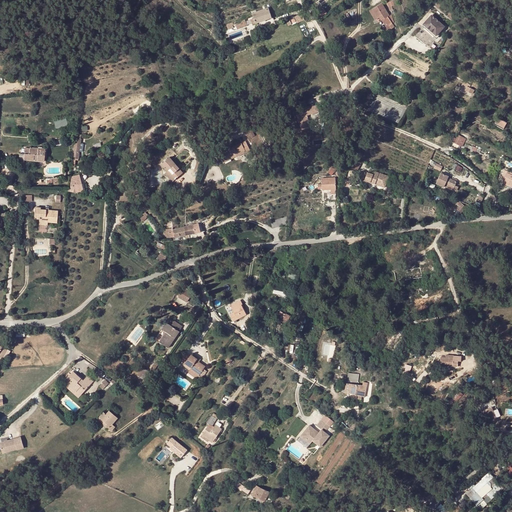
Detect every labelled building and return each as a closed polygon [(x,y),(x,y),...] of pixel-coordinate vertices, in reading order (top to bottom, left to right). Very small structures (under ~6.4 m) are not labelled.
[(378,18),(379,17),(382,15),(384,18),(383,19),(388,26),(386,27),(388,31),(394,27),(392,24),(388,16),(389,15),(381,3),(372,9),(378,18)] [(268,8),(262,10),(266,19),(271,17),(268,8)] [(375,20),(378,18),(372,9),(369,11),(375,20)] [(253,24),(266,19),(262,10),(252,14),(254,18),(251,19),(253,24)] [(302,14),(295,17),(298,23),(305,19),(302,14)] [(382,20),(386,27),(388,26),(383,19),(384,18),(382,15),(379,17),(381,21),(382,20)] [(444,27),(431,15),(423,24),(436,35),(444,27)] [(247,26),(245,19),(241,21),(242,23),(235,25),(237,30),(247,26)] [(439,45),(418,30),(414,36),(434,51),(439,45)] [(296,111),(301,130),(308,128),(305,118),(308,118),(307,115),(319,112),(317,105),(296,111)] [(507,123),(499,118),(496,123),(504,128),(507,123)] [(55,121),(56,128),(68,126),(67,119),(55,121)] [(80,135),(74,136),(75,137),(75,140),(73,153),(73,158),(72,167),(75,166),(75,160),(78,160),(79,152),(81,136),(82,136),(82,134),(80,135)] [(455,138),(453,142),(460,145),(462,146),(466,139),(458,136),(456,139),(455,138)] [(232,148),(232,146),(229,148),(229,149),(220,154),(222,158),(224,157),(226,160),(235,155),(236,157),(246,152),(248,156),(252,154),(245,141),(233,147),(232,148)] [(24,157),(21,157),(21,162),(24,162),(24,160),(44,161),(44,153),(41,153),(41,150),(37,150),(37,148),(30,148),(25,147),(24,154),(24,157)] [(183,173),(170,157),(161,164),(167,171),(166,172),(173,181),(183,173)] [(359,163),(354,160),(349,169),(354,172),(355,170),(356,171),(360,165),(359,164),(359,163)] [(336,167),(332,167),(327,172),(331,175),(337,168),(336,167)] [(365,180),(374,183),(385,187),(387,180),(389,176),(374,171),(373,174),(370,174),(367,173),(365,180)] [(511,172),(507,171),(506,173),(504,179),(502,182),(511,186),(511,172)] [(172,182),(173,181),(166,172),(165,173),(172,182)] [(448,177),(441,173),(436,182),(444,186),(445,185),(446,181),(448,178),(448,177)] [(335,179),(336,178),(335,177),(322,177),(322,184),(318,184),(318,185),(318,189),(320,189),(322,189),(330,189),(336,189),(336,184),(336,183),(335,183),(335,179)] [(80,178),(71,181),(70,185),(71,191),(75,192),(82,190),(80,178)] [(453,189),(455,185),(457,180),(455,179),(454,180),(448,178),(446,181),(445,185),(453,189)] [(385,187),(374,183),(372,186),(373,187),(386,191),(390,181),(387,180),(385,187)] [(509,201),(503,198),(501,204),(507,206),(509,201)] [(465,207),(459,201),(457,204),(459,206),(457,209),(461,212),(465,207)] [(40,218),(39,221),(48,222),(57,222),(58,211),(40,210),(40,208),(35,207),(34,218),(40,218)] [(272,228),(284,225),(282,218),(270,222),(272,228)] [(165,223),(165,232),(166,232),(166,229),(173,228),(173,222),(165,223)] [(200,223),(184,227),(186,235),(188,234),(189,237),(203,234),(200,223)] [(180,236),(185,235),(186,235),(184,227),(173,229),(173,228),(166,229),(166,232),(165,232),(165,237),(167,236),(167,237),(180,236)] [(183,289),(178,297),(186,302),(191,295),(183,289)] [(240,300),(230,305),(234,313),(233,313),(236,320),(247,315),(241,305),(242,304),(240,300)] [(286,314),(281,312),(279,316),(287,321),(290,316),(286,313),(286,314)] [(175,321),(171,326),(180,332),(183,327),(175,321)] [(166,323),(162,330),(165,332),(159,342),(169,348),(180,332),(171,326),(166,323)] [(191,368),(189,371),(198,377),(204,369),(206,366),(199,362),(196,360),(197,359),(195,357),(191,355),(190,356),(186,353),(181,361),(191,368)] [(455,360),(455,357),(447,357),(443,357),(443,366),(456,365),(455,360)] [(404,372),(411,374),(413,366),(406,364),(404,372)] [(144,379),(150,372),(143,367),(138,375),(144,379)] [(204,369),(198,377),(202,379),(207,371),(204,369)] [(197,379),(198,377),(189,371),(188,373),(197,379)] [(70,384),(68,385),(77,392),(78,391),(82,394),(94,382),(87,376),(83,381),(73,372),(66,380),(70,384)] [(359,375),(348,373),(347,383),(357,385),(359,375)] [(357,385),(347,383),(345,393),(359,395),(358,399),(362,400),(362,396),(365,396),(367,387),(357,385)] [(68,385),(66,387),(79,398),(82,394),(78,391),(77,392),(68,385)] [(491,407),(478,413),(481,419),(486,417),(489,425),(497,421),(491,407)] [(105,425),(112,431),(115,428),(112,425),(118,418),(109,411),(106,414),(101,420),(104,422),(106,424),(105,425)] [(214,414),(207,424),(212,427),(217,418),(216,418),(217,417),(214,414)] [(317,432),(316,431),(315,432),(313,431),(312,428),(308,425),(300,436),(305,441),(307,438),(311,441),(312,441),(320,446),(328,435),(324,432),(329,425),(320,419),(315,425),(320,429),(317,432)] [(208,427),(202,435),(213,442),(222,429),(216,425),(212,430),(208,427)] [(15,450),(16,451),(22,449),(19,438),(0,443),(0,449),(1,454),(6,452),(5,449),(14,446),(15,450)] [(187,451),(172,438),(167,444),(172,448),(171,449),(181,458),(187,451)] [(90,450),(95,446),(91,441),(86,444),(90,450)] [(503,470),(507,476),(511,473),(511,461),(507,464),(507,467),(503,470)] [(466,494),(476,505),(498,485),(496,483),(494,481),(495,479),(489,472),(482,478),(483,479),(466,494)] [(250,491),(237,482),(235,485),(248,494),(250,491)] [(270,492),(257,486),(251,495),(265,502),(270,492)]
